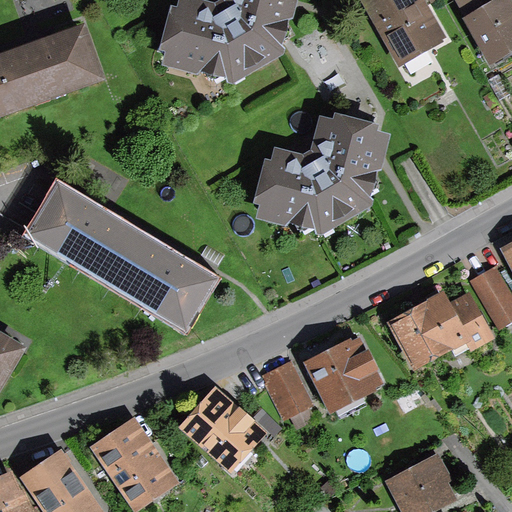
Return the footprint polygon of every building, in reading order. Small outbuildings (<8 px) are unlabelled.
[(242,73),(278,52),(279,44),(272,32),(285,25),(291,0),(229,0),(231,3),(212,14),(210,11),(184,4),(181,16),(175,15),(166,48),(172,50),(169,62),(205,72),(217,64),(223,73),(237,65),(242,73)] [(414,6),(410,0),(369,0),(382,22),(381,23),(402,58),(441,36),(422,2),(414,6)] [(511,47),(511,8),(507,0),(499,5),(495,0),(460,0),(473,21),(492,60),(511,47)] [(81,32),(0,60),(0,62),(16,108),(98,79),(81,32)] [(0,113),(16,108),(0,62),(0,113)] [(326,216),(330,224),(366,203),(368,196),(361,183),(373,176),(383,139),(370,136),(372,131),(338,122),(337,127),(325,124),(318,151),(319,154),(301,165),(299,162),(278,157),(275,168),(269,167),(260,201),(266,203),(263,214),(293,223),(306,215),(311,224),(326,216)] [(109,280),(135,237),(60,192),(34,235),(109,280)] [(210,282),(135,237),(109,280),(184,325),(210,282)] [(511,307),(492,274),(477,283),(501,324),(511,318),(511,307)] [(490,338),(468,298),(448,309),(441,296),(425,305),(426,307),(393,325),(415,366),(464,339),(470,349),(490,338)] [(0,383),(20,350),(0,338),(0,383)] [(380,383),(360,343),(311,368),(331,407),(380,383)] [(289,414),(308,404),(289,367),(270,377),(289,414)] [(228,403),(222,410),(211,401),(186,429),(230,468),(261,432),(228,403)] [(142,451),(126,427),(95,448),(135,508),(166,487),(151,463),(159,458),(150,445),(142,451)] [(34,460),(20,469),(48,511),(93,511),(97,510),(60,457),(41,470),(34,460)] [(446,478),(436,460),(394,484),(410,511),(435,511),(432,507),(450,497),(441,481),(446,478)] [(0,511),(24,511),(18,497),(15,499),(8,483),(0,486),(0,511)]
